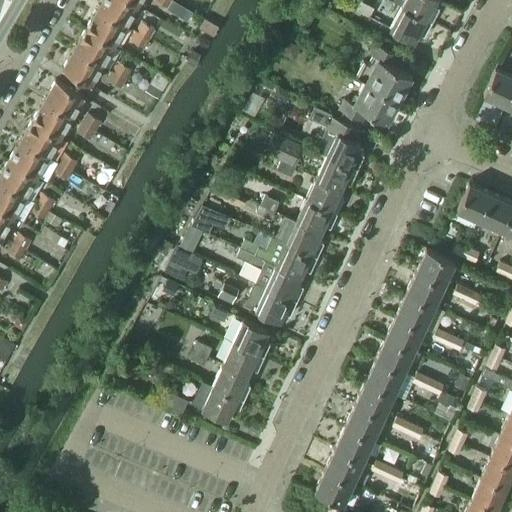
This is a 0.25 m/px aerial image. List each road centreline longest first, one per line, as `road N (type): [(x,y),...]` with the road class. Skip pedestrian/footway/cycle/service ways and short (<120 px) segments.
road 1 (residential): [(250,511),(428,132)]
road 2 (residential): [(428,132),(501,0)]
